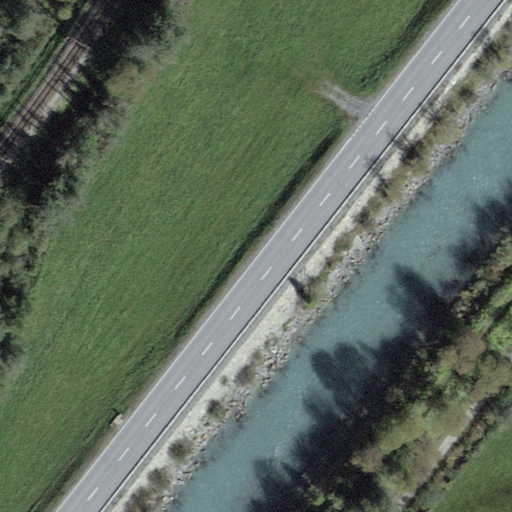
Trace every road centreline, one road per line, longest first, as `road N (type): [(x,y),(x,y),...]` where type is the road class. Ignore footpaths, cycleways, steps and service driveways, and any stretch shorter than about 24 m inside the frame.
road 1 (primary): [(484,0),(79,511)]
road 2 (track): [(511,361),(394,511)]
